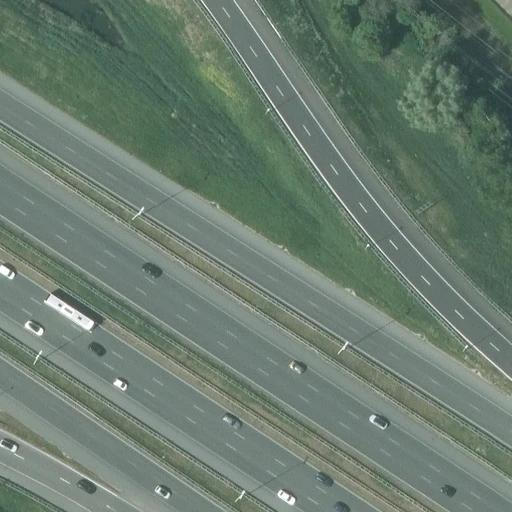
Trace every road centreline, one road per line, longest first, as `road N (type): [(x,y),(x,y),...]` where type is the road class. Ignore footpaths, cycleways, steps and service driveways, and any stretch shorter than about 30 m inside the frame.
road 1 (motorway): [(511,436),(0,108)]
road 2 (motorway): [(484,511),(0,192)]
road 3 (motorway): [(511,365),(387,238),(215,0)]
road 4 (motorway): [(0,289),(337,511)]
road 5 (motorway): [(0,377),(197,511)]
road 6 (motorway): [(0,451),(111,511)]
